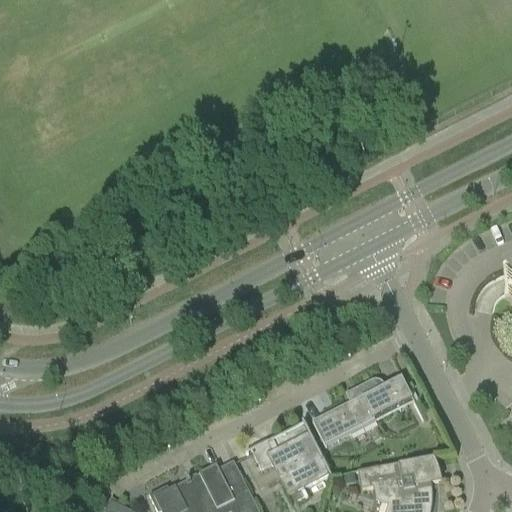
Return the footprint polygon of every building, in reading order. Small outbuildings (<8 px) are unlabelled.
[(511,293),(503,297),(504,299),(509,297),(511,301),(511,293)] [(371,384),(369,385),(346,400),(349,406),(312,425),(325,451),(414,406),(401,380),(400,380),(400,381),(385,389),(384,388),(382,386),(381,385),(380,384),(378,383),(375,383),(373,383),(371,384)] [(260,474),(281,463),(297,495),(328,479),(329,481),(330,480),(303,426),(302,426),(302,428),(271,444),(271,445),(272,445),(273,446),(268,448),(266,444),(250,452),(260,474)] [(433,462),(358,476),(361,494),(373,492),(375,505),(388,509),(386,511),(430,511),(431,507),(432,501),(428,501),(426,487),(430,486),(438,485),(437,482),(436,482),(434,471),(437,469),(433,462)] [(167,490),(148,500),(154,511),(190,511),(194,510),(194,511),(256,511),(233,465),(218,473),(216,469),(199,478),(200,481),(190,486),(188,482),(185,484),(187,487),(176,492),(175,490),(168,493),(167,490)] [(355,488),(354,479),(340,482),(342,491),(355,488)]
